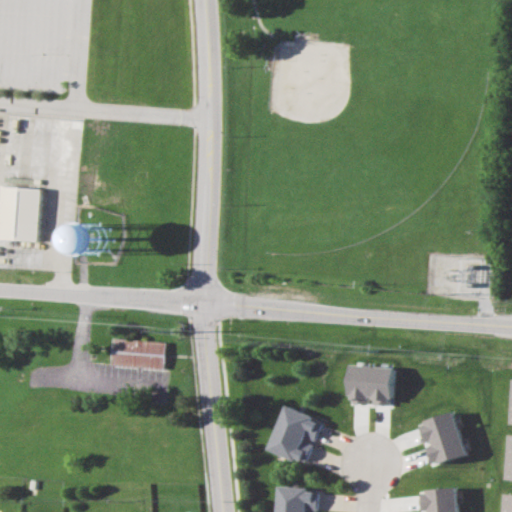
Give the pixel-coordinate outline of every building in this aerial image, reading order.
[(0,238),(0,206),(2,186),(41,189),(38,241),(0,238)] [(115,224),(85,224),(84,253),(114,254),(115,224)] [(168,340),(114,338),(113,366),(166,368),(168,340)] [(269,449),(306,463),(314,442),(315,442),(323,423),(314,420),(315,415),(286,404),(269,449)] [(277,511),(308,511),(308,509),(318,510),(319,488),(279,486),(277,511)] [(511,511),(511,494),(504,494),(503,511),(511,511)]
